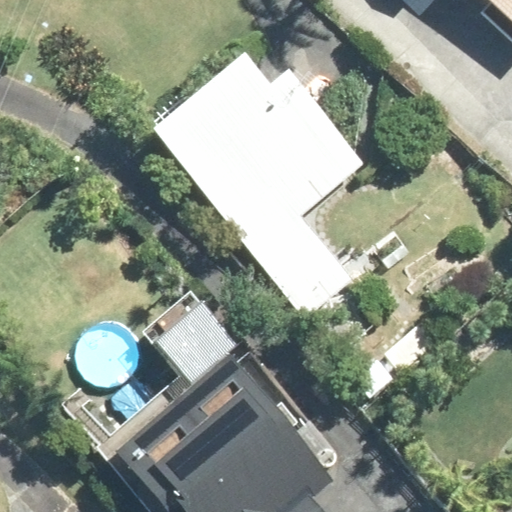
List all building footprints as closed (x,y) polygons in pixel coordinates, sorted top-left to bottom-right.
[(511,0),(478,0),(511,30),(511,0)] [(365,167),(288,77),(269,93),(243,61),(150,140),(304,321),(354,282),(302,221),(365,167)] [(377,361),(353,382),(370,403),(394,382),(377,361)] [(234,365),(119,459),(161,511),(300,511),(334,483),(234,365)] [(76,396),(49,419),(66,439),(93,417),(76,396)]
